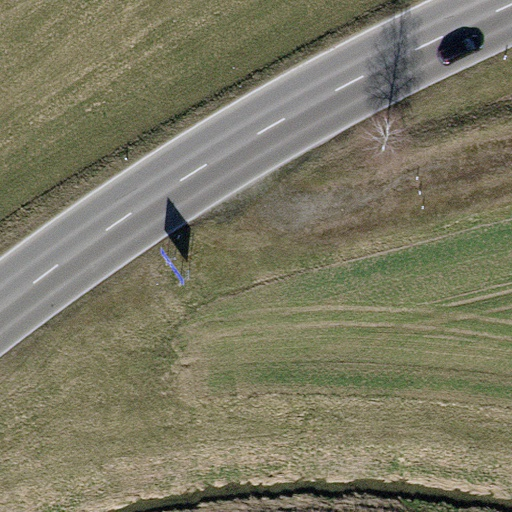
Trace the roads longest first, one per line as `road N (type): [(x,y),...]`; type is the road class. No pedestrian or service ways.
road 1 (primary): [(0,311),(148,202),(511,3)]
road 2 (track): [(239,148),(312,216),(511,169)]
